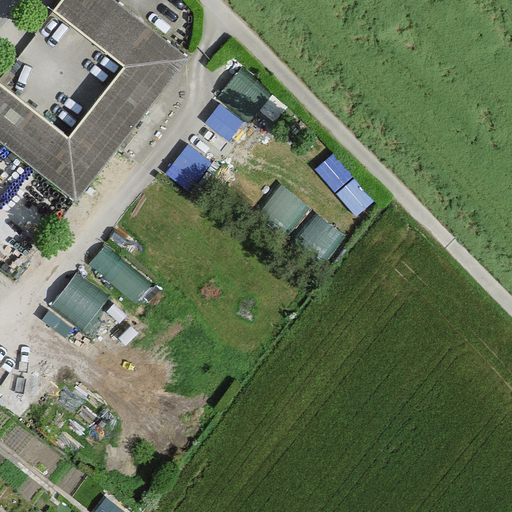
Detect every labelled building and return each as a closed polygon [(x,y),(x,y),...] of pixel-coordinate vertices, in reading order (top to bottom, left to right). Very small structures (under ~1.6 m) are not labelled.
[(0,84),(0,138),(78,200),(119,147),(189,58),(115,0),(66,0),(58,10),(129,65),(70,140),(0,84)] [(244,67),(210,120),(241,140),(275,86),(244,67)] [(201,189),(222,158),(193,139),(172,170),(201,189)] [(321,166),(363,211),(380,195),(338,150),(321,166)] [(297,219),(311,202),(286,182),(272,200),(297,219)] [(324,213),(312,229),(334,245),(346,229),(324,213)] [(138,301),(154,283),(110,243),(93,261),(138,301)] [(45,316),(77,340),(112,294),(81,270),(45,316)]
